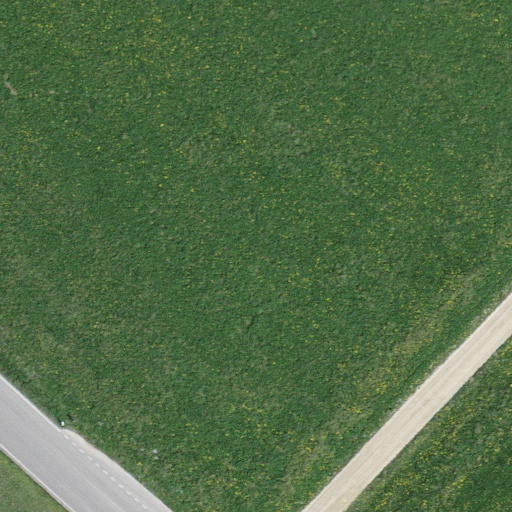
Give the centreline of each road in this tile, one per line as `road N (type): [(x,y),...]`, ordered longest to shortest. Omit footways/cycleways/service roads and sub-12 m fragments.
road 1 (track): [(325,511),(511,315)]
road 2 (unclassified): [(0,382),(143,511)]
